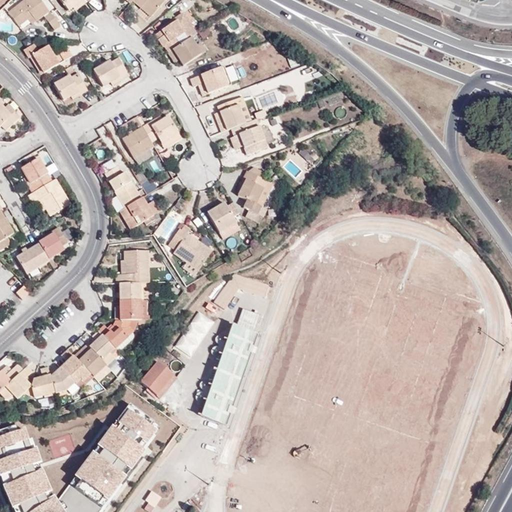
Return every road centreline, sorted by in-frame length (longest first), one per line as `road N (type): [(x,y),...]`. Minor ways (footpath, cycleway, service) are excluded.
road 1 (unclassified): [(0,342),(85,265),(96,240),(100,215),(62,138)]
road 2 (motorway): [(266,0),(350,57),(453,165)]
road 3 (primary): [(283,0),(472,81)]
road 4 (primary): [(511,70),(371,9)]
road 5 (motorway): [(511,53),(371,9)]
road 6 (unknown): [(76,274),(89,292),(85,318),(48,349),(1,341)]
road 7 (residential): [(165,73),(62,138)]
